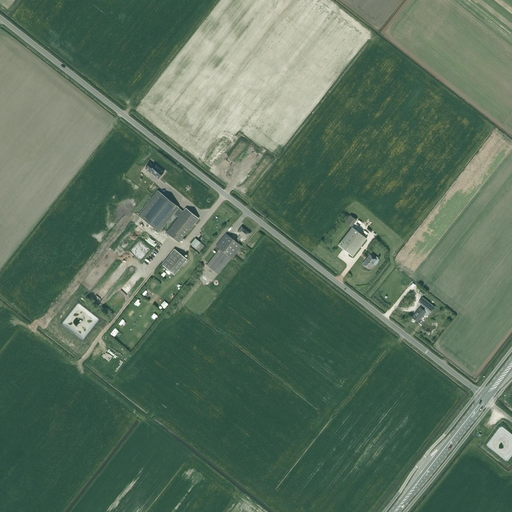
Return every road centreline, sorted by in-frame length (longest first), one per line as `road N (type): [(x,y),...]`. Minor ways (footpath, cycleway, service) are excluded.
road 1 (tertiary): [(485,399),(0,17)]
road 2 (secondary): [(396,511),(485,399)]
